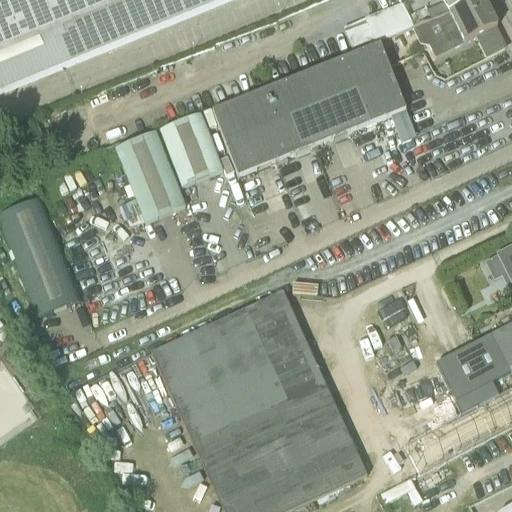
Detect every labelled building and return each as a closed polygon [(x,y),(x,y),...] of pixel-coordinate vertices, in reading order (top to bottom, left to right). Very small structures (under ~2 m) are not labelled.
[(0,0),(0,96),(236,0),(0,0)] [(448,15),(482,2),(481,0),(438,0),(442,6),(427,15),(431,22),(448,15)] [(435,61),(479,39),(497,30),(482,2),(448,15),(458,35),(430,47),(435,61)] [(411,31),(414,29),(408,18),(402,6),(364,21),(373,42),(374,45),(411,31)] [(238,180),(405,114),(379,48),(212,114),(238,180)] [(182,191),(223,175),(201,118),(159,134),(182,191)] [(186,211),(156,136),(114,153),(145,227),(186,211)] [(41,202),(0,218),(0,230),(36,322),(82,304),(41,202)] [(506,276),(511,287),(511,253),(499,260),(506,276)] [(304,511),(368,487),(293,300),(158,354),(221,511),(304,511)] [(511,326),(511,327),(511,328),(511,329),(475,346),(474,345),(439,364),(466,415),(431,433),(432,436),(425,440),(435,460),(443,456),(447,463),(511,428),(511,326)] [(461,349),(454,334),(446,338),(441,328),(425,336),(438,361),(461,349)]
